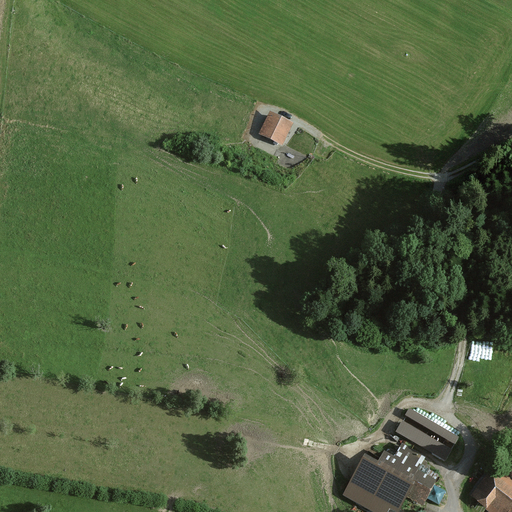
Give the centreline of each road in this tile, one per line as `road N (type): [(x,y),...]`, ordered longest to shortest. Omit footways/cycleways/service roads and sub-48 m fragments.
road 1 (track): [(348,448),(378,440),(402,406),(442,406),(467,326),(483,225),(511,195)]
road 2 (track): [(511,147),(437,176),(369,161),(298,121)]
